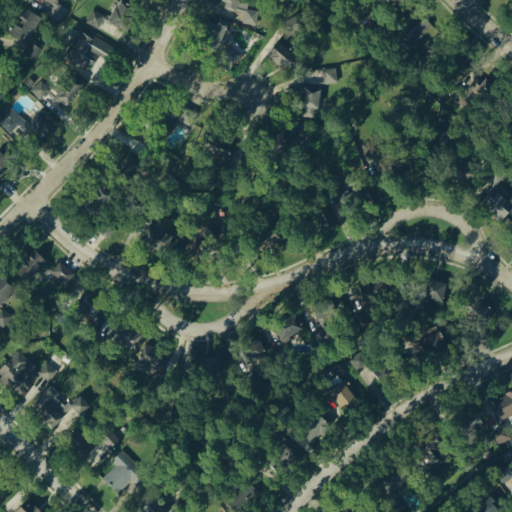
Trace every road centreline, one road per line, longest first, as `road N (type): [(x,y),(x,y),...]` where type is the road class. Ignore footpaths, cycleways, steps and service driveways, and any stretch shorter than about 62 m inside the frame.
road 1 (residential): [(27,199),(95,262),(174,289),(250,288),(376,243),(452,252),(511,284)]
road 2 (residential): [(0,228),(125,100),(183,0)]
road 3 (residential): [(280,511),(389,415),(511,358)]
road 4 (residential): [(148,282),(154,308),(188,328),(237,312),(250,288)]
road 5 (residential): [(376,243),(400,213),(439,209),(472,235),(475,260)]
road 6 (residential): [(0,422),(89,511)]
